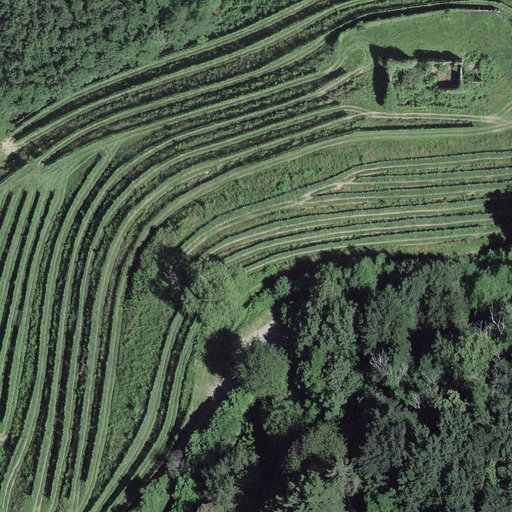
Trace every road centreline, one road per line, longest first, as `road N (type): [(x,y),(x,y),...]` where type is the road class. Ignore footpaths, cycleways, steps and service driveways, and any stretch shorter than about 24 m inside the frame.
road 1 (track): [(511,341),(357,331),(312,333),(270,348),(248,362),(130,511)]
road 2 (track): [(200,423),(214,336),(250,288),(511,245)]
